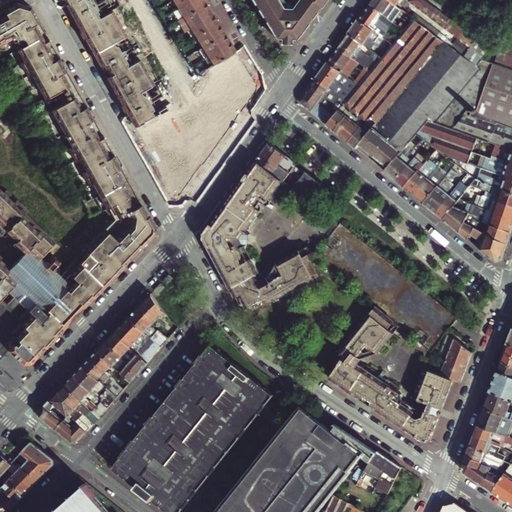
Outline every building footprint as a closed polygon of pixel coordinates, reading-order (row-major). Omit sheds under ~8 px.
[(138,53),(128,37),(112,8),(104,13),(102,9),(112,4),(109,0),(99,0),(97,1),(96,0),(64,0),(100,64),(124,51),(128,58),(138,53)] [(176,0),(175,1),(180,10),(195,0),(176,0)] [(195,0),(180,10),(186,18),(207,5),(203,0),(195,0)] [(279,18),(280,2),(278,0),(252,0),(274,35),(274,34),(279,35),(280,32),(283,32),(284,18),(279,18)] [(289,18),(293,18),(293,2),(290,0),(289,0),(282,0),(280,2),(279,18),(284,18),(289,18)] [(297,36),(318,7),(323,0),(295,0),(293,2),(293,18),(289,18),(288,32),(291,32),(291,35),(296,36),(297,36)] [(412,18),(404,12),(397,6),(387,0),(373,0),(370,6),(376,10),(386,17),(390,11),(403,21),(398,26),(405,31),(414,20),(412,18)] [(411,3),(412,2),(410,0),(395,0),(399,3),(407,9),(411,3)] [(411,3),(419,8),(424,0),(413,0),(412,2),(411,3)] [(424,0),(419,8),(432,19),(439,9),(426,0),(424,0)] [(426,0),(439,9),(448,16),(454,10),(440,0),(426,0)] [(0,54),(0,55),(0,54),(0,46),(13,39),(21,55),(40,42),(47,38),(30,7),(15,3),(0,11),(0,54)] [(186,33),(192,29),(214,16),(207,5),(186,18),(179,22),(186,33)] [(405,31),(398,26),(386,17),(376,10),(370,6),(359,20),(379,34),(394,45),(405,31)] [(431,20),(432,19),(419,8),(417,10),(414,15),(428,25),(431,20)] [(446,29),(453,19),(448,16),(439,9),(432,19),(438,23),(446,29)] [(425,28),(428,25),(414,15),(412,18),(414,20),(425,28)] [(195,33),(199,40),(220,27),(214,16),(192,29),(195,33)] [(288,32),(289,18),(284,18),(283,32),(280,32),(279,35),(274,34),(274,35),(275,37),(281,38),(280,42),(290,43),(291,38),(295,38),(297,36),(296,36),(291,35),(291,32),(288,32)] [(453,34),(459,38),(466,29),(453,19),(446,29),(450,31),(453,34)] [(436,122),(443,113),(457,94),(473,74),(485,78),(488,70),(478,66),(484,60),(493,50),(479,39),(471,49),(465,57),(452,48),(451,47),(439,38),(431,32),(425,28),(414,20),(405,31),(394,45),(383,58),(371,72),(367,77),(363,82),(360,85),(352,95),(344,105),(351,110),(358,116),(366,122),(359,130),(349,142),(357,148),(360,145),(374,156),(389,167),(394,161),(402,151),(417,133),(429,119),(436,122)] [(394,45),(379,34),(359,20),(349,34),(362,43),(375,52),(383,58),(394,45)] [(433,29),(441,35),(444,30),(446,29),(438,23),(437,25),(433,29)] [(199,40),(204,48),(225,34),(220,27),(199,40)] [(439,38),(441,35),(433,29),(431,32),(439,38)] [(465,57),(471,49),(479,39),(466,29),(459,38),(466,44),(463,48),(455,43),(452,48),(465,57)] [(206,59),(209,57),(231,43),(225,34),(204,48),(200,50),(206,59)] [(339,48),(352,57),(362,43),(349,34),(339,48)] [(451,47),(453,44),(448,40),(445,38),(441,35),(439,38),(451,47)] [(511,65),(511,38),(509,36),(495,52),(511,65)] [(23,64),(24,67),(52,49),(47,38),(40,42),(21,55),(26,63),(23,64)] [(463,48),(466,44),(459,38),(455,43),(463,48)] [(209,57),(214,66),(236,52),(231,43),(209,57)] [(64,91),(74,85),(60,60),(54,48),(52,49),(24,67),(37,89),(41,87),(48,100),(64,91)] [(329,62),(342,71),(352,57),(339,48),(329,62)] [(107,75),(128,63),(130,62),(128,58),(124,51),(100,64),(107,75)] [(208,69),(215,81),(243,63),(236,52),(214,66),(208,69)] [(366,68),(371,72),(383,58),(375,52),(367,63),(364,62),(362,65),(366,68)] [(511,70),(484,60),(478,66),(488,70),(485,78),(473,74),(457,94),(443,113),(436,122),(452,127),(462,114),(471,116),(497,123),(498,121),(511,126),(511,70)] [(344,105),(352,95),(360,85),(357,83),(348,76),(342,71),(329,62),(302,99),(302,104),(328,125),(335,116),(344,105)] [(362,74),(367,77),(371,72),(366,68),(362,74)] [(70,102),(80,96),(74,85),(64,91),(70,102)] [(54,337),(141,245),(140,244),(151,233),(152,228),(80,96),(70,102),(53,111),(74,148),(71,149),(91,187),(94,185),(100,196),(98,198),(105,211),(103,230),(63,271),(69,276),(74,281),(64,291),(48,307),(36,320),(54,337)] [(331,127),(335,130),(344,119),(351,110),(344,105),(335,116),(328,125),(331,127)] [(338,133),(341,136),(358,116),(351,110),(344,119),(335,130),(338,133)] [(511,149),(511,148),(511,126),(498,121),(497,123),(471,116),(462,114),(452,127),(478,137),(496,143),(511,149)] [(345,139),(349,142),(359,130),(366,122),(358,116),(341,136),(345,139)] [(469,163),(473,151),(476,142),(478,137),(452,127),(436,122),(429,119),(417,133),(422,137),(437,148),(446,156),(447,155),(455,158),(467,162),(469,163)] [(429,158),(437,148),(422,137),(414,147),(429,158)] [(486,152),(482,151),(484,145),(476,142),(473,151),(485,156),(486,152)] [(284,181),(288,177),(296,165),(297,164),(270,143),(257,160),(283,180),(284,181)] [(511,148),(511,149),(496,143),(494,149),(490,148),(487,156),(490,157),(491,154),(511,161),(511,148)] [(394,179),(408,161),(413,155),(411,154),(408,156),(402,151),(394,161),(389,167),(388,168),(385,172),(390,175),(394,179)] [(469,163),(481,168),(485,156),(473,151),(469,163)] [(511,175),(511,161),(491,154),(490,157),(487,156),(484,165),(511,175)] [(461,167),(465,167),(467,162),(455,158),(447,155),(446,156),(457,164),(461,167)] [(405,187),(419,170),(425,164),(416,157),(410,163),(396,180),(400,184),(405,187)] [(261,272),(260,272),(252,258),(249,260),(242,246),(250,242),(250,234),(243,228),(248,221),(251,223),(261,210),(257,207),(262,201),(272,208),(275,205),(268,200),(283,180),(257,160),(207,230),(206,243),(242,306),(249,311),(268,301),(271,306),(324,277),(311,248),(278,263),(271,276),(269,279),(268,280),(266,280),(261,272)] [(394,179),(396,180),(410,163),(408,161),(394,179)] [(511,192),(511,178),(481,168),(469,163),(467,162),(465,167),(480,173),(477,179),(485,182),(502,188),(511,192)] [(410,191),(415,195),(428,178),(438,166),(433,163),(424,174),(419,170),(405,187),(410,191)] [(445,177),(450,181),(462,167),(461,167),(457,164),(448,174),(445,177)] [(292,187),(309,201),(322,184),(303,169),(302,170),(304,172),(295,183),(292,187)] [(424,203),(434,191),(445,177),(448,174),(443,170),(433,182),(428,178),(415,195),(421,200),(424,203)] [(292,187),(295,183),(288,177),(284,181),(292,187)] [(436,212),(443,203),(450,195),(447,192),(444,189),(450,181),(445,177),(434,191),(424,203),(430,208),(436,212)] [(506,203),(511,205),(511,192),(502,188),(485,182),(477,179),(476,179),(471,185),(492,193),(490,197),(506,203)] [(444,189),(447,192),(454,184),(450,181),(444,189)] [(458,190),(464,194),(468,189),(462,185),(458,190)] [(445,219),(454,207),(460,200),(464,194),(458,190),(456,188),(450,195),(443,203),(436,212),(441,216),(445,219)] [(41,236),(43,234),(29,220),(23,215),(26,212),(5,192),(2,195),(0,192),(0,235),(22,256),(25,253),(35,263),(44,253),(51,245),(41,236)] [(502,215),(511,218),(511,205),(506,203),(490,197),(489,197),(488,199),(485,198),(486,196),(483,195),(481,200),(490,204),(488,210),(502,215)] [(476,228),(478,226),(480,222),(478,221),(479,218),(476,216),(454,207),(445,219),(453,226),(466,236),(469,239),(471,236),(472,234),(476,228)] [(511,232),(511,230),(511,218),(502,215),(488,210),(480,207),(476,216),(479,218),(478,221),(480,222),(481,221),(483,222),(496,226),(511,232)] [(378,354),(391,335),(398,326),(432,352),(461,315),(417,280),(409,273),(393,260),(390,258),(382,251),(374,244),(365,238),(357,231),(348,224),(345,222),(339,229),(337,226),(327,238),(331,240),(316,259),(375,307),(339,352),(345,356),(330,378),(422,441),(430,440),(454,379),(442,374),(426,367),(413,398),(427,404),(422,418),(417,420),(413,416),(416,410),(403,401),(402,396),(399,394),(401,390),(368,367),(366,371),(359,366),(362,361),(378,354)] [(508,243),(511,232),(496,226),(483,222),(481,227),(478,226),(476,228),(488,234),(508,243)] [(497,262),(501,261),(508,243),(488,234),(476,228),(472,234),(485,242),(482,250),(490,257),(497,262)] [(48,307),(64,291),(74,281),(69,276),(63,271),(44,253),(35,263),(16,283),(12,288),(20,295),(18,296),(24,302),(26,301),(32,306),(27,311),(36,320),(48,307)] [(7,272),(0,265),(0,300),(12,288),(16,283),(5,273),(7,272)] [(158,319),(165,311),(152,293),(143,303),(158,319)] [(153,324),(158,319),(143,303),(137,309),(153,324)] [(159,330),(153,324),(137,309),(131,316),(150,335),(152,338),(159,330)] [(24,361),(31,361),(54,337),(36,320),(27,311),(19,320),(22,322),(13,331),(16,334),(10,341),(10,348),(24,361)] [(136,350),(150,335),(131,316),(116,331),(136,350)] [(152,338),(162,347),(170,338),(160,329),(159,330),(152,338)] [(130,357),(136,350),(116,331),(107,340),(127,360),(130,357)] [(136,350),(139,353),(152,338),(150,335),(136,350)] [(441,354),(449,356),(456,338),(448,336),(441,354)] [(148,362),(162,347),(152,338),(139,353),(148,362)] [(454,379),(462,381),(473,352),(456,338),(449,356),(442,374),(454,379)] [(124,363),(127,360),(107,340),(98,350),(115,367),(118,369),(124,363)] [(169,511),(180,511),(198,490),(222,460),(247,428),(264,407),(274,394),(260,383),(233,361),(217,348),(212,344),(186,376),(161,407),(147,425),(132,443),(118,460),(113,467),(126,478),(136,485),(135,487),(151,500),(152,498),(159,503),(169,511)] [(102,381),(115,367),(98,350),(84,364),(102,381)] [(130,357),(142,368),(148,362),(139,353),(136,350),(130,357)] [(501,361),(511,365),(511,355),(509,354),(504,353),(501,361)] [(137,375),(142,368),(130,357),(127,360),(124,363),(137,375)] [(497,371),(511,376),(511,365),(501,361),(497,371)] [(131,382),(137,375),(124,363),(118,369),(131,382)] [(118,396),(102,381),(84,364),(75,374),(92,391),(103,402),(108,407),(118,396)] [(118,396),(131,382),(118,369),(115,367),(102,381),(118,396)] [(511,376),(497,371),(489,391),(511,399),(511,376)] [(89,395),(92,391),(75,374),(66,384),(100,417),(108,407),(103,402),(99,405),(89,395)] [(100,417),(66,384),(59,390),(78,408),(94,423),(100,417)] [(70,415),(78,408),(59,390),(51,400),(69,417),(70,415)] [(99,405),(103,402),(92,391),(89,395),(99,405)] [(511,399),(489,391),(483,407),(504,415),(511,417),(511,399)] [(66,420),(69,417),(51,400),(41,410),(41,417),(57,430),(66,420)] [(316,511),(363,454),(372,462),(378,452),(337,424),(333,429),(303,405),(217,511),(316,511)] [(469,422),(476,425),(483,408),(476,406),(469,422)] [(506,429),(500,427),(504,415),(483,407),(477,423),(511,436),(511,428),(508,427),(506,428),(506,429)] [(94,423),(78,408),(70,415),(74,418),(78,422),(87,430),(94,423)] [(66,420),(69,424),(74,418),(70,415),(69,417),(66,420)] [(73,442),(77,442),(87,430),(78,422),(74,427),(69,424),(66,420),(57,430),(73,442)] [(511,436),(477,423),(473,434),(500,445),(503,447),(504,444),(501,443),(503,438),(511,441),(511,436)] [(498,451),(500,445),(473,434),(469,444),(497,455),(502,458),(504,459),(505,455),(498,451)] [(40,480),(55,464),(55,459),(32,442),(23,452),(31,458),(28,461),(23,466),(40,480)] [(499,468),(502,458),(497,455),(469,444),(466,454),(488,462),(490,463),(493,464),(497,467),(499,468)] [(380,487),(391,492),(402,466),(379,451),(378,452),(372,462),(366,470),(380,480),(377,485),(380,487)] [(20,500),(3,487),(0,484),(0,483),(6,477),(13,470),(11,468),(14,464),(14,463),(13,463),(1,452),(0,453),(0,505),(9,511),(20,500)] [(28,461),(31,458),(23,452),(20,455),(28,461)] [(465,473),(485,486),(493,464),(490,463),(488,468),(486,468),(488,462),(466,454),(462,463),(465,473)] [(33,487),(40,480),(23,466),(20,463),(14,463),(14,464),(11,468),(13,470),(16,473),(33,487)] [(493,492),(506,473),(501,469),(498,474),(494,471),(497,467),(493,464),(485,486),(493,492)] [(6,477),(10,480),(16,473),(13,470),(6,477)] [(26,493),(33,487),(16,473),(10,480),(26,493)] [(503,498),(511,485),(511,475),(511,476),(506,473),(493,492),(503,498)] [(0,483),(0,484),(3,487),(10,480),(6,477),(0,483)] [(20,500),(26,493),(10,480),(3,487),(20,500)] [(110,511),(87,484),(55,511),(110,511)] [(511,504),(511,485),(503,498),(511,504)] [(345,511),(347,509),(349,503),(333,495),(325,511),(345,511)] [(470,511),(454,501),(446,503),(442,511),(470,511)] [(352,511),(365,511),(349,503),(347,509),(352,511)]
